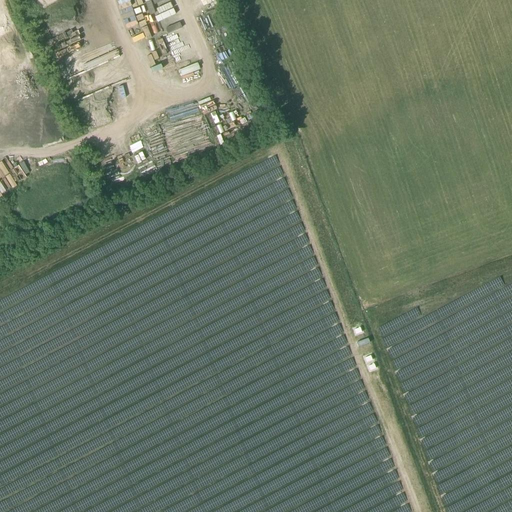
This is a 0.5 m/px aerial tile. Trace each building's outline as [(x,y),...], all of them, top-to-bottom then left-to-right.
[(155,0),(160,11),(171,7),(168,0),(155,0)] [(183,0),(188,11),(215,1),(215,0),(183,0)] [(151,32),(164,29),(160,13),(147,16),(151,32)] [(207,19),(201,23),(204,29),(211,24),(207,19)] [(219,38),(225,48),(233,43),(226,34),(219,38)] [(177,45),(190,40),(188,35),(175,40),(177,45)] [(190,41),(179,46),(181,51),(192,46),(190,41)] [(209,68),(228,59),(224,49),(191,64),(196,76),(210,70),(209,68)] [(95,63),(107,56),(103,51),(92,58),(95,63)] [(185,58),(173,61),(174,67),(187,63),(185,58)]
